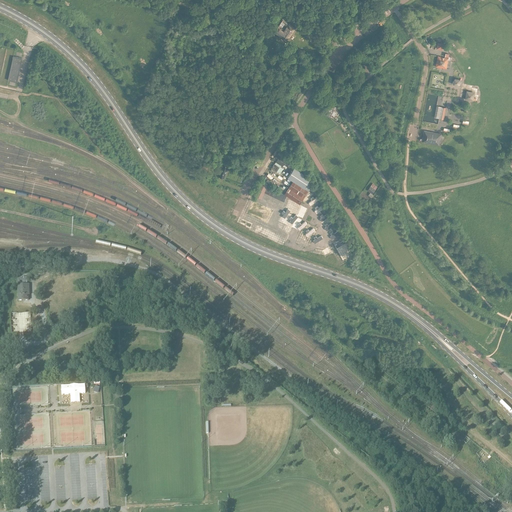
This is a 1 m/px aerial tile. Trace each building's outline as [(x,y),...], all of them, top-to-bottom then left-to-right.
[(288,37),(289,38),(294,30),(290,27),(291,25),(288,23),(282,19),(277,26),(276,26),(273,31),(281,36),(280,37),(286,41),(288,37)] [(436,47),(442,49),(444,43),(438,41),(436,47)] [(13,56),(8,80),(17,82),(19,72),(22,58),(13,56)] [(448,58),(438,56),(436,66),(446,68),(448,58)] [(330,101),(327,106),(334,110),(336,105),(330,101)] [(441,119),(443,119),(445,107),(443,107),(436,106),(434,117),(436,118),(441,119)] [(424,131),(422,141),(438,144),(440,134),(424,131)] [(278,158),(271,168),(277,171),(280,166),(282,167),(284,163),(290,166),(293,161),(278,152),(276,157),(278,158)] [(224,177),(227,169),(228,170),(229,165),(222,163),(220,167),(221,167),(218,176),(224,177)] [(293,181),(308,191),(310,187),(310,178),(294,167),(287,177),(293,181)] [(272,195),(273,196),(284,201),(286,196),(275,191),(274,190),(272,189),(273,187),(267,185),(268,184),(262,181),(255,196),(261,198),(264,191),(270,194),(272,195)] [(284,193),(299,203),(308,191),(293,181),(284,193)] [(284,210),(303,218),(307,209),(288,201),(284,210)] [(321,204),(317,207),(323,217),(327,215),(321,204)] [(279,221),(298,229),(302,220),(283,212),(279,221)] [(334,226),(329,230),(334,236),(339,231),(334,226)] [(334,241),(342,260),(349,257),(342,239),(334,241)] [(330,246),(321,250),(323,255),(332,252),(330,246)] [(411,257),(409,258),(415,268),(417,267),(411,257)] [(17,278),(18,301),(28,301),(27,275),(17,278)] [(48,275),(38,275),(38,283),(38,284),(41,284),(41,283),(48,282),(48,279),(49,279),(48,278),(48,275)] [(79,403),(79,401),(79,394),(85,393),(84,385),(61,386),(61,395),(70,394),(71,403),(79,403)]
